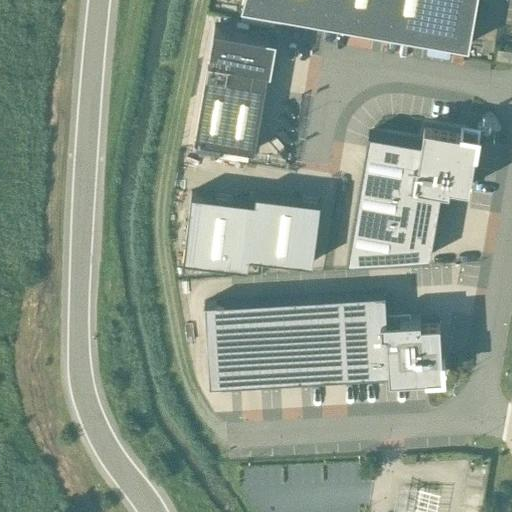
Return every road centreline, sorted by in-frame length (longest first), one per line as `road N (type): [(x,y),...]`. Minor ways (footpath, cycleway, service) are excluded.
road 1 (unclassified): [(152,511),(102,443),(81,389),(78,185),(97,0)]
road 2 (unclassified): [(477,421),(231,435)]
road 3 (unclassified): [(477,421),(511,219)]
